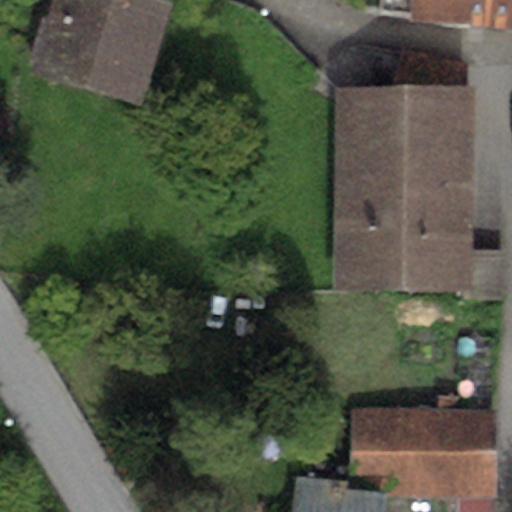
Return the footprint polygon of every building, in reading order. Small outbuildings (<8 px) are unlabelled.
[(172,3),(161,0),(51,0),(30,75),(142,107),(172,3)] [(413,12),(412,23),(511,28),(511,0),(380,0),(380,10),(413,12)] [(392,88),(334,88),(333,291),(462,292),(472,292),(472,250),(472,88),(466,88),(466,64),(400,50),(392,88)] [(502,249),(472,250),(472,292),(462,292),(462,302),(504,301),(502,249)] [(494,511),(498,411),(347,406),(345,482),(345,491),(385,493),(384,498),(456,500),(455,511),(494,511)] [(345,482),(296,477),(291,511),(383,511),(384,498),(385,493),(345,491),(345,482)]
